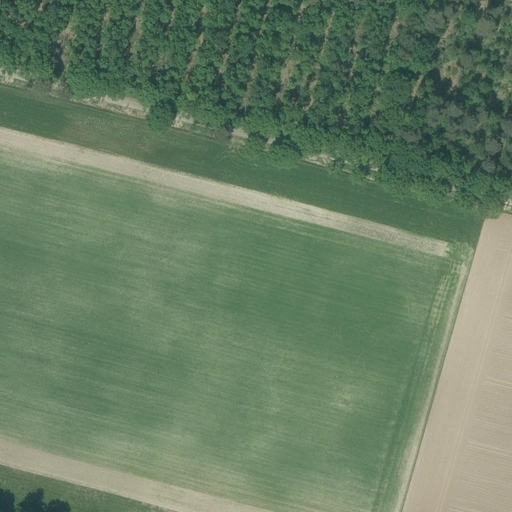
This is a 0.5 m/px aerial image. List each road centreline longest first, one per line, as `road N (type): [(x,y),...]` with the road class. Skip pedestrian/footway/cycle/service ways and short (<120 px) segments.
road 1 (unclassified): [(511,206),(0,73)]
road 2 (track): [(425,0),(384,173)]
